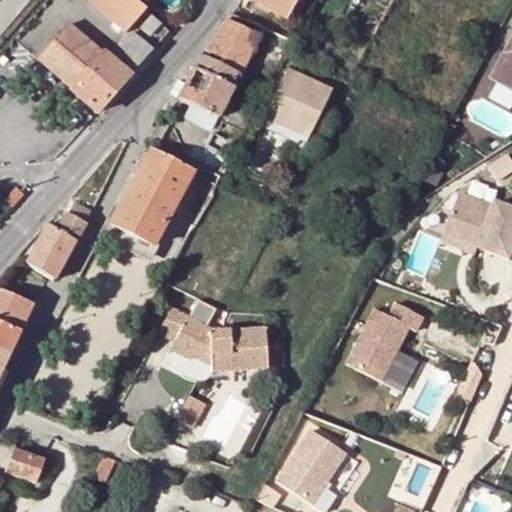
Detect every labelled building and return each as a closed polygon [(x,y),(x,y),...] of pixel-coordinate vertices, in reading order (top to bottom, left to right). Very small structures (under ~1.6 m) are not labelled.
[(127,32),(147,12),(134,0),(92,0),(92,1),(127,32)] [(248,0),(284,19),(294,0),(248,0)] [(164,26),(153,17),(143,28),(153,38),(164,26)] [(262,39),(227,21),(208,60),(242,78),(262,39)] [(72,25),(41,60),(75,90),(76,93),(99,114),(132,78),(119,67),(107,55),(105,56),(72,25)] [(136,74),(155,52),(134,34),(115,54),(136,74)] [(511,38),(490,80),(511,91),(511,38)] [(203,58),(196,71),(180,100),(220,121),(227,108),(242,78),(208,60),(203,58)] [(329,94),(287,73),(265,115),(270,117),(308,137),(329,94)] [(227,108),(220,121),(243,134),(250,120),(227,108)] [(308,137),(270,117),(266,127),(304,146),(308,137)] [(206,147),(229,160),(236,147),(213,134),(206,147)] [(221,175),(227,163),(204,149),(198,162),(221,175)] [(111,226),(150,247),(190,174),(150,152),(111,226)] [(488,169),(497,183),(511,172),(511,163),(506,155),(488,169)] [(3,200),(12,208),(24,195),(15,187),(3,200)] [(457,195),(441,235),(474,248),(506,261),(511,246),(511,212),(492,204),(490,209),(457,195)] [(76,203),(70,215),(86,224),(93,212),(76,203)] [(74,248),(86,224),(70,215),(61,231),(51,226),(29,265),(49,275),(57,279),(74,248)] [(150,247),(111,226),(104,238),(145,259),(150,247)] [(441,235),(438,241),(471,255),(474,248),(441,235)] [(0,291),(0,350),(11,356),(21,334),(15,331),(28,304),(0,291)] [(372,309),(343,363),(376,382),(405,328),(412,331),(419,318),(393,303),(386,317),(372,309)] [(21,334),(34,307),(28,304),(15,331),(21,334)] [(158,334),(173,343),(186,318),(170,310),(158,334)] [(265,372),(263,330),(212,333),(186,318),(173,343),(169,352),(189,362),(195,358),(199,348),(208,353),(209,365),(210,374),(265,372)] [(199,348),(195,358),(209,365),(208,353),(199,348)] [(0,380),(11,356),(0,350),(0,380)] [(190,396),(177,420),(192,428),(204,404),(190,396)] [(315,426),(279,477),(315,502),(351,451),(315,426)] [(13,451),(4,473),(35,485),(43,462),(13,451)] [(104,483),(113,461),(102,457),(93,479),(104,483)]
